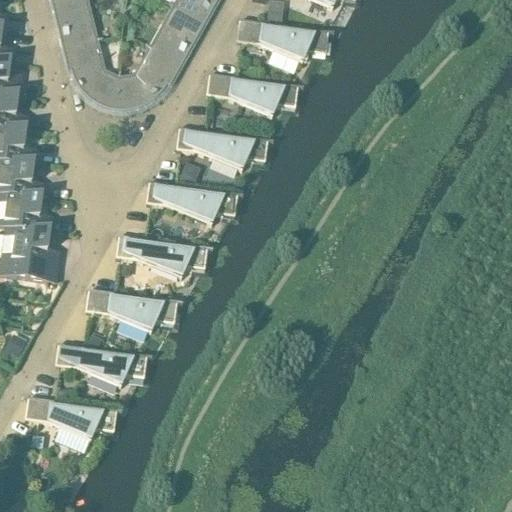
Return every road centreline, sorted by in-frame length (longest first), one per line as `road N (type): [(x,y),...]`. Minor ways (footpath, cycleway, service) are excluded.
road 1 (residential): [(94,254),(231,0)]
road 2 (residential): [(94,254),(35,0)]
road 3 (residential): [(0,421),(94,254)]
